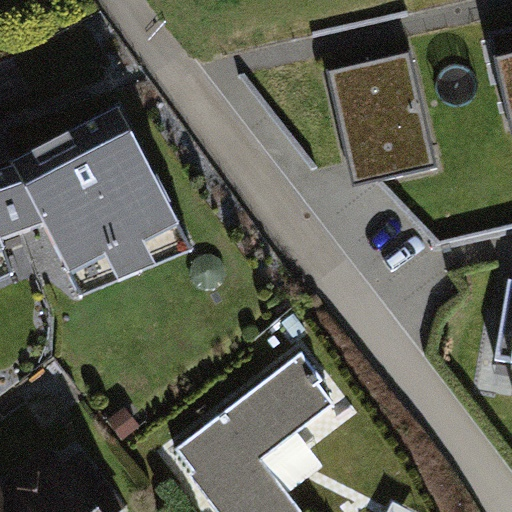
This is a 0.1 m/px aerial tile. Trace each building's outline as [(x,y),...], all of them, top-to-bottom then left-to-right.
[(511,29),(488,35),(510,126),(511,124),(511,29)] [(408,55),(329,74),(349,158),(370,153),(377,184),(435,170),(408,55)] [(0,254),(45,235),(82,318),(183,274),(113,116),(0,166),(0,254)] [(511,262),(493,365),(511,368),(511,262)] [(346,409),(308,358),(174,456),(215,511),(302,511),(268,466),(346,409)] [(118,412),(101,424),(115,445),(133,433),(118,412)] [(105,511),(57,446),(0,488),(0,511),(105,511)]
